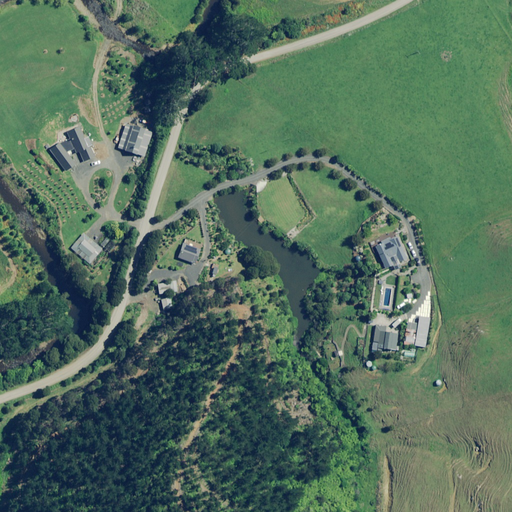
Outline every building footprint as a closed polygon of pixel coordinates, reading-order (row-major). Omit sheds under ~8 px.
[(152,133),(126,124),(118,148),(144,157),(152,133)] [(102,250),(84,234),(71,249),(89,265),(102,250)] [(408,259),(398,237),(372,248),(382,270),(393,265),(390,259),(395,257),(398,264),(408,259)] [(193,247),(183,244),(178,258),(195,265),(200,250),(193,247)] [(177,292),(176,282),(158,284),(159,294),(177,292)] [(173,309),(170,298),(161,300),(164,311),(173,309)] [(414,346),(425,348),(430,319),(418,317),(416,330),(406,328),(404,345),(414,346)] [(386,327),(375,326),(374,342),(378,343),(377,349),(396,351),(398,334),(385,333),(386,327)] [(370,369),(371,369),(372,368),(372,367),(373,366),(373,365),(373,364),(372,363),(372,362),(371,362),(370,361),(369,361),(368,361),(367,361),(366,362),(365,362),(365,363),(365,364),(364,365),(364,366),(365,366),(365,367),(365,368),(366,368),(366,369),(367,369),(368,369),(369,369),(370,369)]
